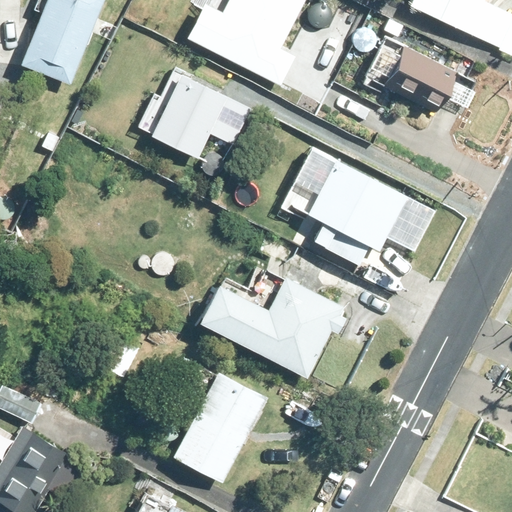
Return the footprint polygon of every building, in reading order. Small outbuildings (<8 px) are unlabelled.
[(37,0),(15,54),(65,74),(95,0),(37,0)] [(499,53),(511,24),(511,13),(489,3),(490,0),(418,0),(412,13),(499,53)] [(511,24),(499,53),(511,59),(511,24)] [(437,115),(457,75),(404,48),(383,88),(437,115)] [(176,64),(145,124),(194,151),(206,127),(230,139),(248,102),(176,64)] [(52,105),(44,118),(58,128),(66,114),(52,105)] [(33,147),(26,158),(38,165),(44,154),(33,147)] [(302,202),(318,210),(307,232),(357,258),(367,239),(376,242),(406,188),(331,148),(302,202)] [(334,305),(338,297),(279,266),(278,268),(262,260),(250,283),(220,267),(217,273),(211,270),(191,308),(302,367),(327,320),(332,323),(340,309),(334,305)] [(119,371),(136,342),(110,326),(92,354),(119,371)] [(213,362),(167,446),(218,475),(265,390),(213,362)] [(0,376),(0,400),(27,415),(37,396),(0,376)] [(19,419),(0,450),(0,496),(24,511),(27,511),(45,483),(66,495),(87,461),(19,419)] [(187,511),(189,507),(140,482),(123,511),(187,511)]
